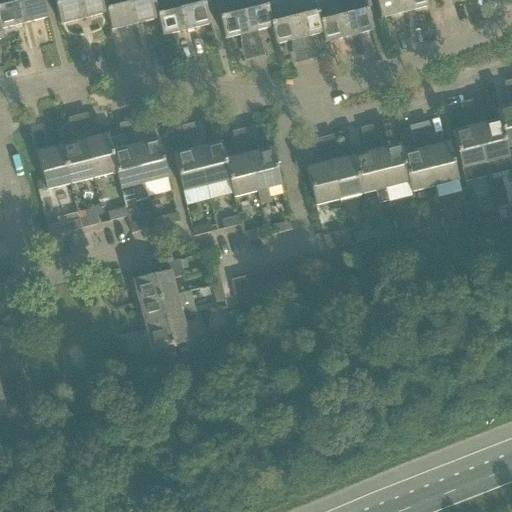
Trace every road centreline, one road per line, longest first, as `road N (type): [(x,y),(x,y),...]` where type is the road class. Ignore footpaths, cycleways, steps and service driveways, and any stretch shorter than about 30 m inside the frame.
road 1 (residential): [(318,98),(78,77),(0,95)]
road 2 (residential): [(0,149),(23,274),(136,252)]
road 3 (residential): [(511,21),(318,98)]
road 4 (residential): [(511,71),(385,113),(343,117),(318,98)]
road 5 (motorway): [(511,468),(398,511)]
